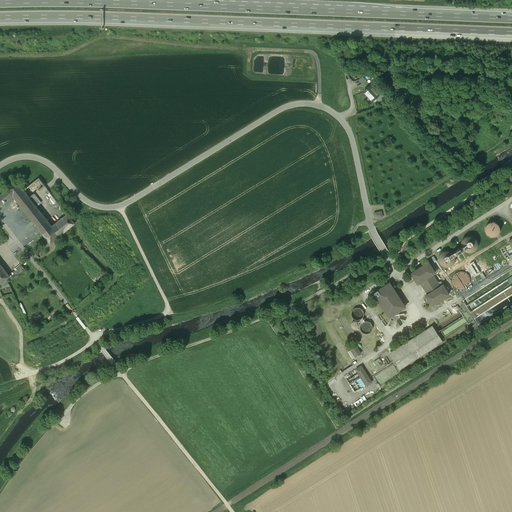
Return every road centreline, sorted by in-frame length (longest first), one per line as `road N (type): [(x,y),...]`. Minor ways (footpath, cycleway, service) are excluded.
road 1 (motorway): [(0,17),(511,33)]
road 2 (motorway): [(511,17),(199,4)]
road 3 (track): [(121,372),(232,511)]
road 4 (motorway): [(199,4),(39,1)]
road 5 (track): [(487,151),(370,225)]
